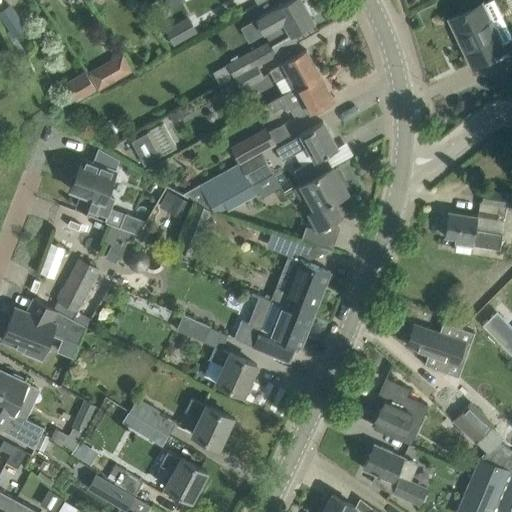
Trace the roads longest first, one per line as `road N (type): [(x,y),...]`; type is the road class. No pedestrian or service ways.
road 1 (tertiary): [(262,511),(361,302),(401,163)]
road 2 (tertiary): [(401,163),(400,82),(368,0)]
road 3 (residential): [(511,117),(501,113),(442,164),(401,163)]
